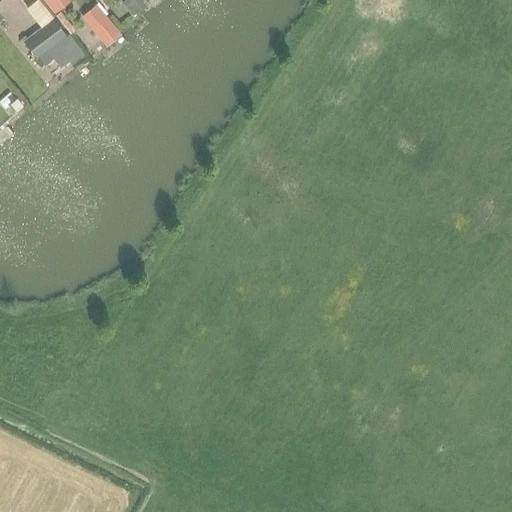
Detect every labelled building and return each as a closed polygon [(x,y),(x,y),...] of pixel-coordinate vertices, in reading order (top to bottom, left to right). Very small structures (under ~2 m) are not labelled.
[(62,0),(40,0),(52,15),(66,4),(62,0)] [(133,14),(144,5),(140,0),(125,0),(123,2),(133,14)] [(100,38),(114,27),(101,11),(87,24),(100,38)] [(51,20),(22,42),(35,60),(46,51),(65,37),(51,20)] [(72,66),(85,56),(69,34),(65,37),(46,51),(60,69),(69,62),(72,66)] [(10,93),(0,101),(0,103),(5,109),(10,104),(15,99),(10,93)] [(15,99),(10,104),(10,105),(16,111),(22,105),(16,98),(15,99)]
